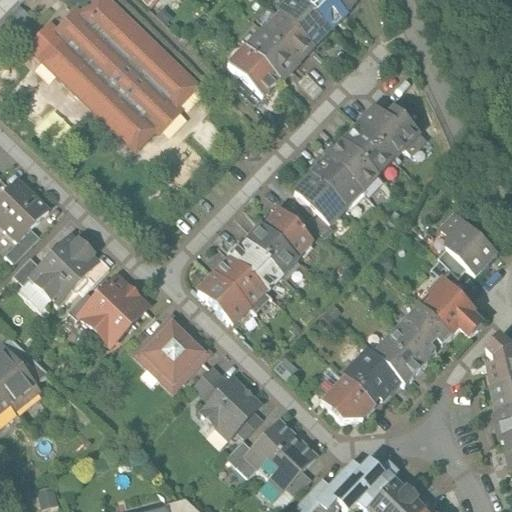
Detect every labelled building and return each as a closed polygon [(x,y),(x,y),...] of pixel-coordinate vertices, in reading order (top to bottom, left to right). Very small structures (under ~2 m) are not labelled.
[(200,90),(105,0),(92,0),(79,15),(76,12),(51,38),(54,41),(34,62),(135,158),(155,137),(159,141),(184,115),(180,111),(200,90)] [(136,0),(148,11),(158,0),(136,0)] [(347,20),(325,0),(291,0),(290,1),(330,39),(347,20)] [(325,0),(347,20),(360,6),(356,0),(325,0)] [(330,39),(290,1),(274,18),(277,20),(314,56),(330,39)] [(298,73),(314,56),(277,20),(261,37),(298,73)] [(281,90),(298,73),(261,37),(259,35),(242,53),(279,88),(281,90)] [(279,88),(242,53),(226,71),(262,106),(279,88)] [(372,112),(356,130),(395,167),(420,141),(393,116),(385,124),(372,112)] [(356,130),(340,146),(379,183),(395,167),(356,130)] [(340,146),(324,164),(363,201),(379,183),(340,146)] [(324,164),(307,181),(346,218),(363,201),(324,164)] [(290,199),(329,236),(346,218),(307,181),(290,199)] [(49,216),(17,185),(0,203),(0,235),(16,250),(30,236),(49,216)] [(277,215),(260,233),(296,267),(313,250),(277,215)] [(477,288),(500,264),(455,220),(439,236),(448,245),(446,258),(477,288)] [(259,231),(242,249),(281,286),(298,269),(296,267),(260,233),(259,231)] [(38,243),(30,236),(16,250),(7,259),(16,267),(38,243)] [(27,286),(56,314),(99,268),(69,238),(37,272),(25,284),(27,286)] [(242,249),(226,265),(266,302),(281,286),(242,249)] [(25,284),(37,272),(29,264),(11,282),(21,292),(27,286),(25,284)] [(211,282),(250,318),(266,302),(226,265),(211,282)] [(92,304),(74,323),(109,357),(150,314),(115,280),(92,304)] [(193,300),(232,337),(250,318),(211,282),(193,300)] [(444,286),(419,312),(453,345),(460,338),(471,348),(487,331),(477,322),(479,320),(444,286)] [(74,323),(92,304),(86,298),(68,317),(74,323)] [(453,345),(419,312),(395,337),(429,370),(453,345)] [(131,360),(172,399),(212,358),(171,319),(149,342),(131,360)] [(131,360),(149,342),(141,334),(123,352),(131,360)] [(404,396),(429,370),(395,337),(370,363),(399,391),(404,396)] [(487,376),(492,397),(511,392),(511,354),(503,346),(487,362),(495,369),(496,374),(487,376)] [(0,350),(0,429),(39,398),(0,350)] [(364,359),(340,384),(375,416),(399,391),(370,363),(364,359)] [(206,409),(228,386),(212,371),(189,393),(206,409)] [(206,409),(197,419),(228,448),(236,440),(241,445),(262,424),(256,418),(263,411),(232,382),(228,386),(206,409)] [(375,416),(340,384),(317,410),(341,433),(363,430),(375,416)] [(511,392),(492,397),(490,398),(496,425),(511,420),(511,392)] [(511,450),(511,420),(496,425),(493,425),(499,454),(504,452),(511,450)] [(250,455),(242,463),(256,477),(265,469),(275,478),(267,486),(281,500),(286,495),(303,477),(318,462),(279,425),(250,455)] [(247,487),(256,477),(242,463),(250,455),(241,447),(224,465),(247,487)] [(330,492),(313,509),(315,511),(332,511),(333,511),(370,511),(394,487),(376,468),(371,473),(366,468),(358,477),(351,470),(330,492)] [(311,485),(303,477),(286,495),(294,503),(311,485)] [(315,511),(313,509),(330,492),(322,484),(294,511),(315,511)] [(421,511),(394,487),(370,511),(421,511)]
